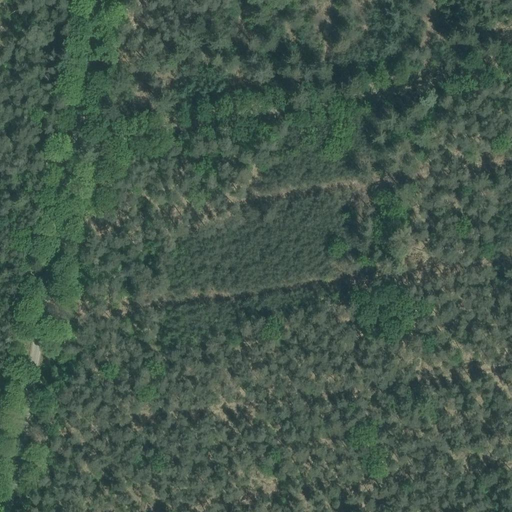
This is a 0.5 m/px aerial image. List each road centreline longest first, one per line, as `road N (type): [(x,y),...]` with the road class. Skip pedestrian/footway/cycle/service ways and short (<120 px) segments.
road 1 (unclassified): [(5,511),(98,0)]
road 2 (track): [(511,64),(73,140)]
